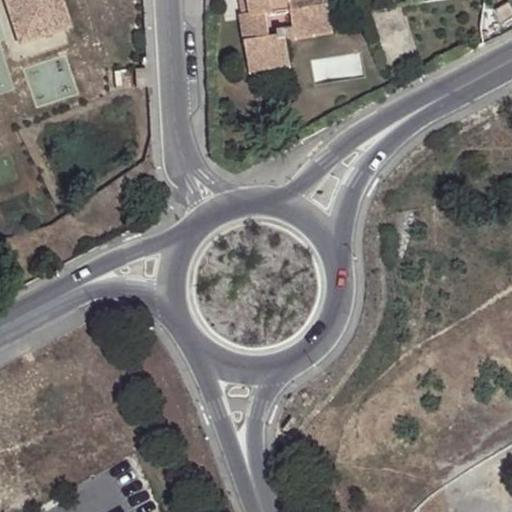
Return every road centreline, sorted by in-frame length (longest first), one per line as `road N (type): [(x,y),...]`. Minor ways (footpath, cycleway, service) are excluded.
road 1 (tertiary): [(337,255),(357,181),(397,136),(474,80)]
road 2 (tertiary): [(474,80),(377,123),(280,202)]
road 3 (residential): [(198,356),(255,498)]
road 4 (tertiary): [(272,371),(307,356),(332,328),(342,292),(337,255)]
road 5 (residential): [(176,141),(169,0)]
road 6 (residential): [(255,498),(255,420),(272,371)]
